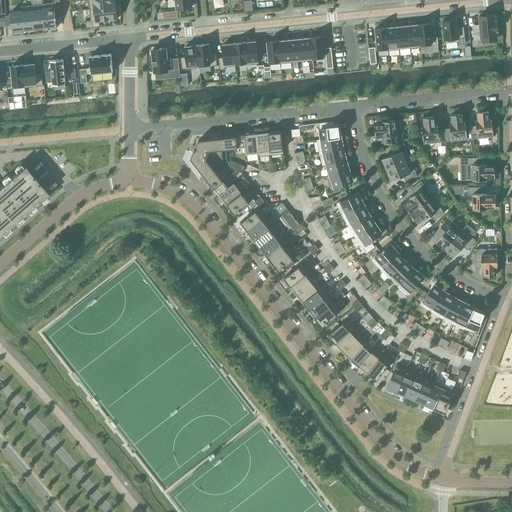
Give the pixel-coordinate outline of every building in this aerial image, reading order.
[(45,26),(45,27),(45,29),(57,28),(55,17),(56,17),(56,15),(55,15),(55,13),(55,11),(58,10),(61,10),(60,0),(53,0),(54,3),(43,4),(45,26)] [(88,0),(89,9),(116,6),(116,0),(114,0),(113,0),(88,0)] [(173,0),(173,1),(176,1),(177,8),(191,7),(190,0),(173,0)] [(34,28),(45,27),(45,26),(43,4),(32,5),(34,28)] [(22,11),(24,29),(34,28),(32,5),(21,6),(21,11),(22,11)] [(117,18),(116,6),(89,9),(91,20),(85,21),(86,28),(100,26),(100,20),(117,18)] [(177,10),(163,12),(164,19),(178,18),(177,10)] [(12,30),(24,29),(22,11),(21,11),(10,12),(12,30)] [(472,29),(473,40),(482,39),(482,40),(497,39),(496,30),(498,30),(497,21),(495,21),(494,14),(479,16),(481,28),(472,29)] [(464,31),(457,31),(456,19),(442,21),(445,43),(458,42),(458,45),(466,44),(464,31)] [(430,23),(419,24),(421,47),(432,46),(430,23)] [(418,24),(408,26),(410,48),(421,47),(419,24),(418,24)] [(408,26),(397,27),(399,49),(410,48),(408,26)] [(387,27),(386,28),(389,50),(399,49),(397,27),(387,28),(387,27)] [(386,28),(375,29),(377,51),(389,50),(386,28)] [(322,36),(310,37),(313,60),(324,59),(322,36)] [(310,38),(300,39),(302,61),(313,60),(310,37),(310,38)] [(300,39),(289,40),(291,62),(302,61),(300,39)] [(279,41),(278,41),(281,63),(291,62),(289,40),(279,41)] [(245,42),(247,65),(258,63),(256,41),(245,42)] [(278,41),(267,42),(269,65),(281,63),(278,41)] [(245,42),(234,43),(236,66),(247,65),(245,42)] [(224,57),(218,58),(219,70),(225,69),(225,67),(236,66),(234,43),(233,43),(223,44),(224,57)] [(209,44),(197,45),(199,67),(217,66),(216,54),(210,54),(209,44)] [(186,57),(180,57),(181,69),(199,67),(197,45),(196,45),(185,46),(186,57)] [(153,65),(154,65),(154,72),(179,70),(178,59),(167,60),(166,48),(152,50),(153,60),(152,61),(153,65)] [(87,79),(87,74),(91,73),(91,74),(113,72),(111,54),(89,56),(91,68),(80,69),(81,79),(87,79)] [(66,83),(65,81),(63,58),(50,60),(51,71),(46,71),(47,82),(52,82),(53,84),(66,83)] [(23,65),(25,87),(43,85),(42,74),(36,74),(35,64),(23,65)] [(12,77),(6,77),(7,82),(7,89),(13,89),(14,95),(26,93),(25,87),(23,65),(11,66),(12,77)] [(75,68),(68,69),(68,74),(69,74),(70,78),(69,78),(69,80),(76,79),(75,68)] [(471,132),(472,138),(493,136),(492,119),(490,119),(489,111),(477,112),(478,117),(478,120),(477,120),(476,121),(476,124),(476,126),(470,126),(471,132)] [(463,119),(462,113),(451,115),(451,120),(452,123),(450,123),(450,126),(450,128),(444,129),(445,141),(467,139),(466,132),(465,122),(464,122),(463,122),(463,119)] [(424,143),(445,141),(444,129),(438,130),(438,128),(438,124),(436,125),(435,121),(435,116),(423,117),(424,123),(424,126),(422,126),(423,136),(424,143)] [(376,136),(381,135),(382,143),(402,141),(400,119),(383,121),(383,123),(374,124),(376,136)] [(322,139),(340,136),(339,125),(334,125),(333,125),(332,122),(334,122),(334,121),(319,123),(322,139)] [(300,136),(299,129),(291,130),(292,137),(300,136)] [(281,131),(269,132),(271,155),(284,154),(281,131)] [(259,156),(271,155),(269,132),(257,133),(259,152),(258,152),(259,156)] [(258,152),(259,152),(257,133),(245,135),(246,146),(246,154),(258,152)] [(245,135),(224,137),(226,149),(246,146),(245,135)] [(319,153),(343,148),(343,147),(340,136),(322,139),(317,140),(319,153)] [(222,149),(226,149),(224,137),(198,140),(190,158),(207,179),(216,172),(214,168),(223,161),(222,149)] [(386,168),(386,169),(410,160),(404,143),(392,148),(394,153),(387,156),(382,158),(383,160),(381,160),(385,169),(386,168)] [(345,159),(343,148),(319,153),(322,165),(327,164),(345,159)] [(467,165),(467,180),(486,180),(486,178),(495,177),(495,165),(486,165),(486,164),(480,164),(480,157),(460,158),(460,165),(467,165)] [(349,169),(345,159),(327,164),(330,175),(331,175),(349,169)] [(417,176),(410,160),(386,169),(387,171),(391,180),(402,176),(403,175),(403,176),(406,181),(409,180),(417,176)] [(24,166),(0,186),(0,233),(47,193),(24,166)] [(349,169),(331,175),(330,175),(326,176),(329,185),(330,189),(354,180),(350,169),(349,169)] [(207,179),(219,195),(229,188),(228,187),(216,172),(207,179)] [(407,207),(411,213),(433,197),(421,181),(411,188),(414,193),(412,195),(410,197),(411,198),(408,200),(404,203),(407,207)] [(314,188),(312,182),(304,184),(306,191),(311,189),(314,188)] [(228,187),(229,188),(219,195),(226,205),(242,193),(234,183),(228,187)] [(473,194),(473,209),(482,209),(487,209),(487,207),(490,207),(496,207),(495,195),(490,195),(487,195),(487,193),(484,193),(481,193),(480,187),(468,187),(468,194),(473,194)] [(249,203),(242,193),(226,205),(234,214),(238,211),(239,212),(241,210),(240,209),(249,203)] [(363,204),(364,204),(359,193),(336,203),(342,215),(363,204)] [(444,213),(433,197),(411,213),(418,222),(423,219),(425,217),(426,219),(428,217),(431,215),(431,216),(434,220),(444,213)] [(363,204),(342,215),(348,226),(369,214),(363,204)] [(262,219),(266,216),(259,207),(239,223),(246,231),(247,231),(247,230),(262,219)] [(375,224),(369,214),(348,226),(355,237),(375,224)] [(321,225),(329,222),(325,215),(318,219),(321,225)] [(253,238),(268,227),(272,224),(266,216),(262,219),(247,230),(247,231),(253,238)] [(444,248),(445,249),(461,229),(447,217),(440,227),(444,231),(439,237),(436,242),(437,242),(436,244),(443,249),(444,248)] [(274,235),(278,232),(272,224),(268,227),(253,238),(254,239),(259,246),(274,235)] [(375,224),(355,237),(366,253),(375,247),(371,241),(375,238),(375,239),(377,238),(383,233),(378,226),(377,227),(375,224)] [(476,240),(461,229),(445,249),(446,250),(445,251),(452,257),(453,255),(455,256),(462,247),(463,246),(468,250),(476,240)] [(284,240),(278,232),(274,235),(259,246),(266,254),(281,243),(284,240)] [(287,251),(291,248),(284,240),(281,243),(266,254),(272,263),(287,251)] [(335,249),(342,245),(339,241),(333,245),(335,249)] [(380,269),(398,253),(395,250),(396,249),(390,243),(385,247),(384,247),(383,249),(372,259),(380,269)] [(346,251),(342,245),(335,249),(339,255),(346,251)] [(297,256),(291,248),(287,251),(272,263),(278,271),(283,268),(285,267),(284,266),(297,256)] [(495,266),(497,266),(497,249),(475,249),(475,262),(481,262),(482,262),(482,264),(482,267),(484,267),(484,270),(484,275),(496,275),(495,266)] [(392,275),(406,261),(398,253),(380,269),(389,278),(393,275),(392,275)] [(414,269),(406,261),(392,275),(393,275),(401,283),(414,269)] [(289,287),(290,286),(309,271),(302,263),(283,278),(289,287)] [(401,283),(398,286),(408,295),(424,276),(414,268),(414,269),(401,283)] [(309,271),(290,286),(296,294),(315,279),(309,271)] [(363,285),(369,280),(364,274),(358,280),(363,285)] [(296,294),(303,302),(321,287),(315,279),(296,294)] [(372,283),(369,280),(363,285),(366,288),(372,283)] [(444,292),(445,291),(435,284),(420,304),(431,312),(444,292)] [(303,302),(309,310),(328,295),(321,287),(303,302)] [(442,318),(454,297),(444,292),(431,312),(442,318)] [(309,310),(315,318),(334,303),(328,295),(309,310)] [(387,299),(384,295),(378,301),(382,305),(387,299)] [(453,324),(464,303),(454,297),(442,318),(453,324)] [(393,304),(387,299),(382,305),(387,309),(393,304)] [(356,310),(363,305),(360,302),(354,307),(356,310)] [(340,312),(334,303),(315,318),(322,326),(326,323),(326,324),(328,322),(340,312)] [(474,308),(473,308),(464,303),(453,324),(462,328),(464,329),(474,308)] [(480,336),(486,319),(487,318),(486,317),(486,319),(483,318),(483,316),(485,312),(474,307),(473,308),(474,308),(464,329),(480,336)] [(369,325),(375,320),(372,317),(367,323),(369,325)] [(334,344),(335,343),(353,327),(346,319),(327,335),(334,344)] [(418,333),(422,326),(416,322),(411,328),(418,333)] [(426,329),(422,326),(418,333),(421,335),(426,329)] [(353,327),(335,343),(343,351),(360,334),(353,327)] [(383,338),(388,332),(385,329),(380,335),(383,338)] [(360,334),(343,351),(351,359),(367,341),(360,334)] [(445,340),(441,337),(437,344),(441,347),(445,340)] [(374,348),(367,341),(351,359),(359,366),(374,348)] [(374,348),(359,366),(368,373),(382,354),(374,348)] [(471,360),(474,353),(467,350),(464,358),(471,360)] [(382,354),(368,373),(377,380),(380,375),(380,376),(382,374),(381,373),(391,360),(382,354)] [(398,391),(397,390),(407,369),(397,364),(387,387),(397,392),(398,391)] [(416,373),(407,369),(397,390),(398,391),(407,395),(416,373)] [(466,372),(460,369),(457,377),(464,379),(467,372),(466,372)] [(407,395),(416,399),(426,377),(416,373),(407,395)] [(426,377),(416,399),(425,403),(435,381),(426,377)] [(425,403),(434,407),(444,385),(435,381),(425,403)] [(459,392),(444,385),(434,407),(446,412),(448,407),(453,409),(459,392)]
